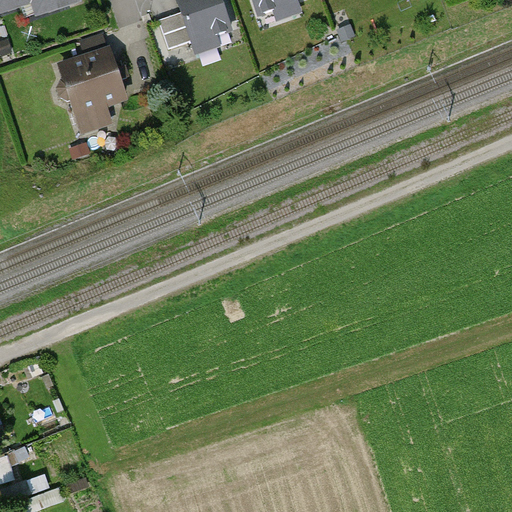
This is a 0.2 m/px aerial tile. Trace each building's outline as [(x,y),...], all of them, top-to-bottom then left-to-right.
[(38,19),(76,6),(74,0),(0,0),(0,17),(34,6),(38,19)] [(220,0),(174,0),(181,17),(191,45),(196,59),(222,49),(218,39),(233,34),(220,0)] [(251,0),(259,22),(273,17),(277,26),(301,18),(295,2),(294,0),(251,0)] [(191,45),(181,17),(159,24),(168,53),(191,45)] [(106,51),(56,67),(78,138),(110,128),(104,110),(123,104),(106,51)]
